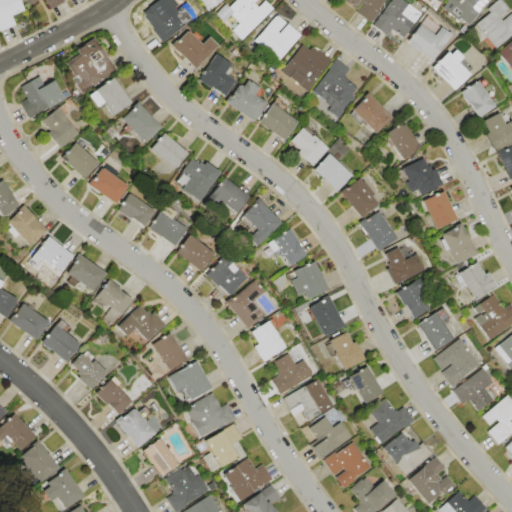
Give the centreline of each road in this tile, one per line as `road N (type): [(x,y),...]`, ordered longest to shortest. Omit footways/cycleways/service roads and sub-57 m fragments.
road 1 (residential): [(511,498),(428,405),(303,194),(175,98),(107,10)]
road 2 (residential): [(327,511),(208,323),(68,205),(18,154),(0,112)]
road 3 (residential): [(511,266),(446,123),(309,0)]
road 4 (residential): [(138,511),(92,443),(0,358)]
road 5 (residential): [(120,0),(0,62)]
